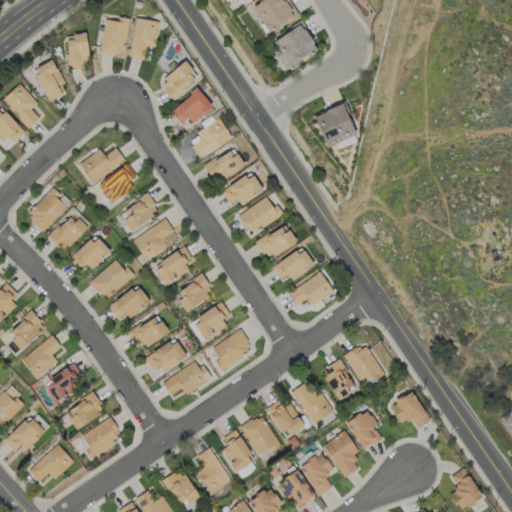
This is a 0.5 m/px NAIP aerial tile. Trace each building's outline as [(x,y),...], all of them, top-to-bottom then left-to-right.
[(297,13),(288,0),(257,0),(251,5),(268,31),(297,13)] [(103,18),(98,52),(123,56),(128,17),(117,16),(117,20),(103,18)] [(158,21),(135,17),(127,55),(141,58),(144,44),(153,46),(158,21)] [(272,39),(289,66),(317,48),(300,22),(272,39)] [(64,35),(67,66),(83,64),(82,57),(88,56),(85,32),(64,35)] [(32,68),(48,100),(62,93),(58,85),(63,82),(51,58),(32,68)] [(197,79),(183,61),(158,81),(172,99),(197,79)] [(27,127),(38,117),(29,108),(36,102),(18,83),(1,99),(27,127)] [(180,122),(186,117),(191,122),(211,105),(196,87),(169,110),(180,122)] [(312,116),(327,146),(356,131),(341,102),(312,116)] [(23,132),(0,107),(0,145),(4,150),(23,132)] [(198,158),(231,137),(218,117),(195,131),(200,139),(190,145),(198,158)] [(98,148),(78,162),(91,182),(123,160),(114,147),(103,154),(98,148)] [(212,181),(241,169),(233,149),(204,161),(212,181)] [(127,180),(134,174),(126,163),(97,184),(110,202),(132,186),(127,180)] [(262,189),(250,171),(220,191),(228,203),(236,198),(240,204),(262,189)] [(60,192),(52,185),(25,213),(43,230),(65,206),(55,197),(60,192)] [(118,210),(130,229),(158,211),(146,193),(118,210)] [(282,213),(269,193),(237,214),(250,234),(282,213)] [(47,236),(63,251),(85,226),(69,212),(47,236)] [(161,238),(172,230),(163,217),(131,239),(145,260),(166,245),(161,238)] [(255,241),(267,260),(296,241),(284,222),(255,241)] [(89,269),(109,250),(94,234),(68,258),(77,268),(83,262),(89,269)] [(187,269),(183,263),(191,258),(182,245),(153,265),(166,283),(187,269)] [(313,265),(301,246),(270,265),(279,279),(287,274),(290,279),(313,265)] [(133,274),(125,265),(122,268),(114,258),(88,280),(104,298),(133,274)] [(286,292),(295,305),(306,297),(311,304),(332,290),(318,271),(286,292)] [(173,290),(183,309),(212,293),(202,274),(173,290)] [(0,287),(0,318),(14,304),(10,299),(16,293),(5,282),(0,287)] [(124,312),(128,317),(149,302),(137,284),(107,304),(116,317),(124,312)] [(228,313),(220,300),(196,316),(198,320),(193,323),(202,339),(225,324),(221,318),(228,313)] [(5,333),(20,349),(44,327),(29,311),(5,333)] [(155,314),(127,330),(137,349),(166,333),(155,314)] [(210,347),(218,359),(214,361),(219,368),(251,348),(238,329),(210,347)] [(50,353),(59,346),(50,334),(20,358),(35,377),(56,361),(50,353)] [(160,365),(162,369),(185,358),(176,339),(143,354),(150,369),(160,365)] [(364,342),(343,354),(360,385),(382,373),(364,342)] [(160,382),(169,394),(181,386),(185,393),(207,379),(194,359),(160,382)] [(337,399),(355,387),(337,359),(319,370),(337,399)] [(53,397),(83,379),(73,363),(43,381),(53,397)] [(331,410),(317,387),(310,392),(303,382),(290,391),(311,423),(331,410)] [(0,422),(21,402),(16,397),(19,393),(8,383),(0,391),(0,422)] [(388,405),(400,423),(409,417),(416,427),(429,418),(410,390),(388,405)] [(64,407),(73,427),(103,413),(93,393),(64,407)] [(303,425),(288,402),(281,406),(277,399),(265,406),(284,437),(303,425)] [(345,420),(361,449),(380,438),(373,425),(375,424),(366,408),(345,420)] [(268,447),(270,450),(279,444),(257,413),(238,426),(257,454),(268,447)] [(25,449),(41,432),(25,416),(2,440),(13,450),(19,444),(25,449)] [(120,438),(109,417),(80,433),(87,446),(84,447),(89,456),(120,438)] [(221,447),(232,470),(251,460),(236,428),(221,436),(226,445),(221,447)] [(358,466),(350,454),(356,450),(342,430),(321,444),(343,476),(358,466)] [(53,478),(72,460),(55,443),(27,470),(37,481),(47,472),(53,478)] [(229,480),(209,446),(195,454),(202,466),(195,470),(209,492),(229,480)] [(299,463),(315,494),(330,487),(324,474),(331,470),(322,452),(299,463)] [(239,477),(254,469),(250,462),(235,470),(239,477)] [(481,496),(463,466),(449,475),(456,487),(448,492),(458,509),(481,496)] [(161,478),(179,506),(196,494),(178,467),(161,478)] [(275,483),(286,499),(289,497),(297,508),(314,495),(295,469),(275,483)] [(255,511),(273,511),(272,510),(281,504),(269,486),(247,500),(255,511)] [(171,511),(160,494),(152,499),(146,489),(133,497),(143,511),(171,511)] [(248,511),(241,500),(221,511),(248,511)] [(118,508),(119,511),(137,511),(130,501),(118,508)]
